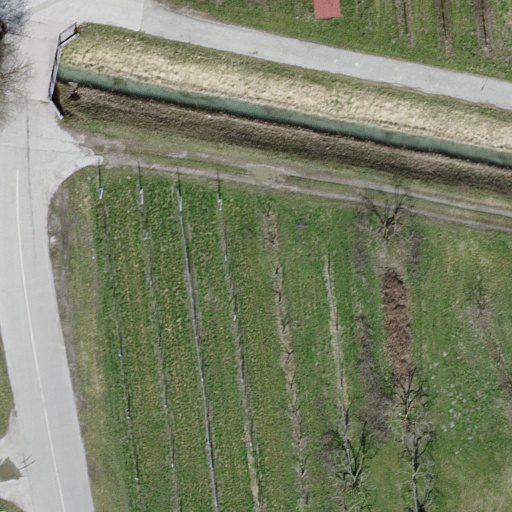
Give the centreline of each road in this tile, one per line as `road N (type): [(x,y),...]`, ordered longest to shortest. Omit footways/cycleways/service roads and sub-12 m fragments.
road 1 (track): [(511,99),(10,0)]
road 2 (unclassified): [(54,511),(14,144)]
